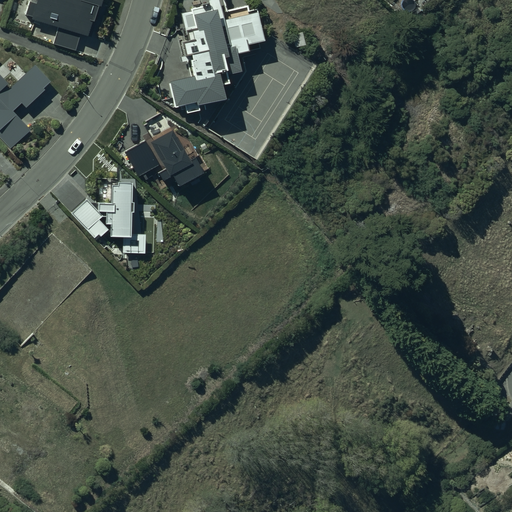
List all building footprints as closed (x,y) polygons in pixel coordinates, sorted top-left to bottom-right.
[(24,19),(31,20),(30,22),(57,30),(53,46),(74,52),(79,37),(87,39),(87,38),(90,38),(94,22),(93,22),(96,10),(99,10),(101,0),(37,0),(36,3),(29,1),(28,4),(24,19)] [(189,63),(192,79),(168,84),(173,110),(183,108),(185,116),(199,113),(198,108),(222,104),(219,90),(226,88),(225,79),(239,76),(235,58),(247,55),(245,49),(262,46),(255,12),(246,14),(245,10),(221,15),(218,0),(208,3),(209,10),(200,12),(199,7),(190,9),(190,13),(181,15),(185,40),(180,41),(184,60),(190,59),(191,63),(189,63)] [(302,33),(292,35),(295,49),(304,47),(302,33)] [(0,138),(10,149),(29,131),(14,115),(22,107),(25,110),(43,92),(42,91),(49,84),(44,78),(45,77),(35,67),(8,92),(5,88),(7,86),(0,79),(0,138)] [(189,155),(174,128),(128,152),(139,173),(163,160),(176,186),(204,171),(194,153),(189,155)] [(132,205),(130,205),(130,186),(115,186),(115,189),(109,189),(109,202),(97,202),(96,215),(104,215),(104,228),(109,229),(108,241),(129,241),(129,216),(131,216),(132,205)]
